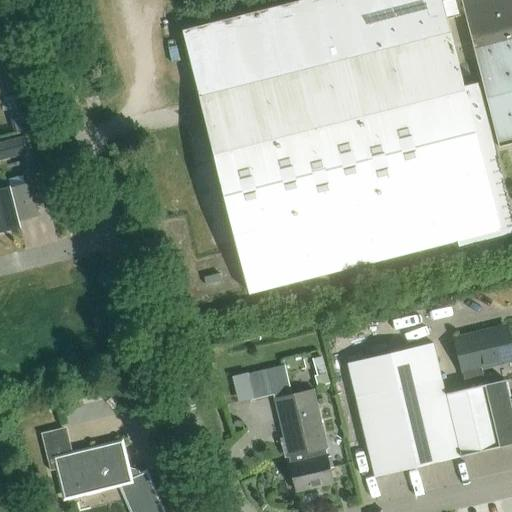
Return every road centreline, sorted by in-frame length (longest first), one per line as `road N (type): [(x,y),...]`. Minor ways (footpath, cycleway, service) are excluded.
road 1 (residential): [(115,234),(42,0)]
road 2 (residential): [(188,411),(115,234)]
